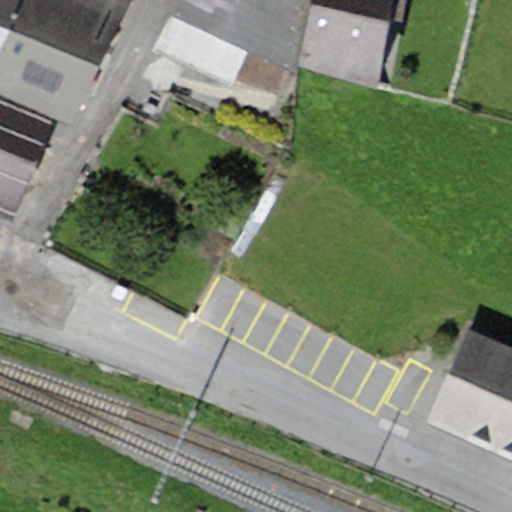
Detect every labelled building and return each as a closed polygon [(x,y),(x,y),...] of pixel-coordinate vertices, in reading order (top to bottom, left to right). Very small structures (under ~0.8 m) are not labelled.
[(0,0),(0,93),(51,115),(74,124),(100,57),(121,0),(0,0)] [(174,0),(151,51),(228,81),(230,75),(277,92),(286,63),(296,68),(295,62),(310,0),(174,0)] [(310,0),(295,62),(372,86),(388,0),(310,0)] [(41,140),(51,115),(0,93),(0,219),(3,213),(9,216),(41,140)] [(511,341),(473,324),(431,419),(511,455),(511,341)]
